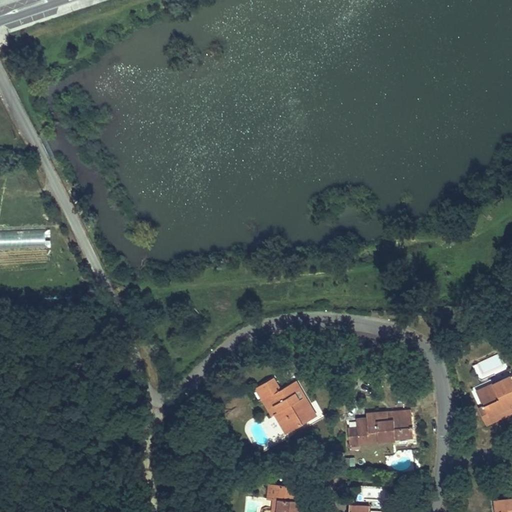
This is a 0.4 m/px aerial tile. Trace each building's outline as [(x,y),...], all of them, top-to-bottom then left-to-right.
[(498,354),(479,361),(485,375),(503,368),(498,354)] [(511,397),(511,398),(511,371),(495,380),(497,384),(483,392),(487,401),(492,410),(507,403),(506,400),(511,397)] [(260,389),(267,400),(273,395),(282,409),(279,412),(291,431),(313,417),(302,399),(308,395),(298,380),(284,388),(277,378),(260,389)] [(497,384),(495,380),(480,387),(483,392),(497,384)] [(273,395),(267,400),(276,414),(279,412),(282,409),(273,395)] [(319,413),(308,395),(302,399),(313,417),(319,413)] [(511,408),(511,398),(511,397),(506,400),(507,403),(492,410),(487,401),(482,404),(490,420),(511,408)] [(393,416),(393,410),(371,411),(372,417),(364,418),(366,439),(400,437),(400,435),(416,434),(415,414),(393,416)] [(278,485),(277,499),(283,499),(281,511),(305,511),(306,502),(298,501),(299,488),(278,485)] [(511,511),(511,496),(495,497),(496,511),(511,511)] [(361,506),(350,506),(350,511),(387,511),(370,511),(369,501),(361,500),(361,506)]
